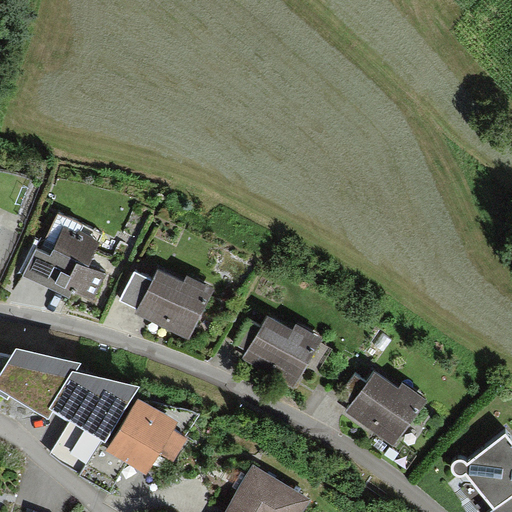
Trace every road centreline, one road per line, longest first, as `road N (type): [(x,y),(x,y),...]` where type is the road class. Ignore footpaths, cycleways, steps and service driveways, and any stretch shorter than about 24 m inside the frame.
road 1 (residential): [(433,511),(402,482),(306,424),(149,347),(0,313)]
road 2 (residential): [(98,511),(0,427)]
